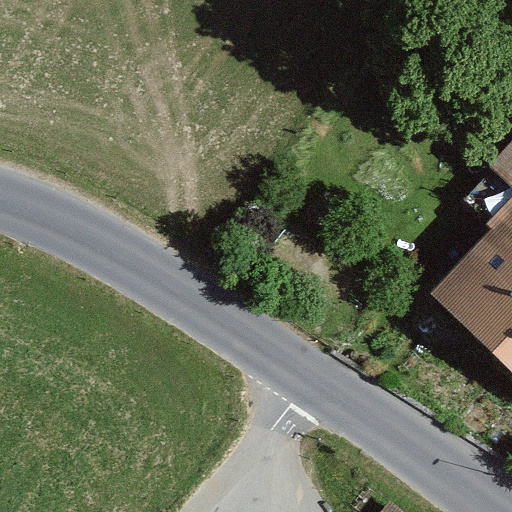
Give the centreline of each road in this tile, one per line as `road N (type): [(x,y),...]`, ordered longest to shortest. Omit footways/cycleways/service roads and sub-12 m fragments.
road 1 (tertiary): [(491,511),(417,452),(134,264),(0,198)]
road 2 (track): [(196,511),(311,380)]
